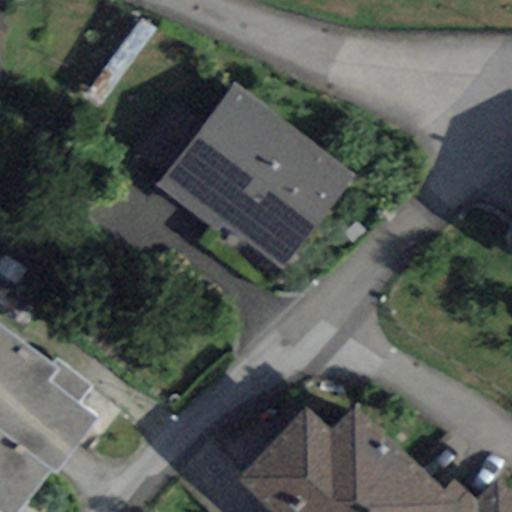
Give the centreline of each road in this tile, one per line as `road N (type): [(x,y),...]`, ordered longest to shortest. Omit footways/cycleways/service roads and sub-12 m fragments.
road 1 (residential): [(511,113),(298,53),(171,0)]
road 2 (residential): [(324,313),(181,440),(114,511)]
road 3 (residential): [(511,129),(324,313)]
road 4 (residential): [(324,313),(511,448)]
